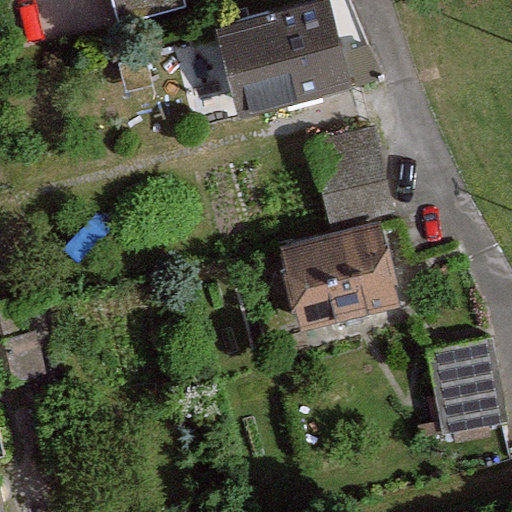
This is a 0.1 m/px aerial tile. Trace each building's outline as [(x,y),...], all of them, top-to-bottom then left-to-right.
[(115,0),(118,13),(180,0),(115,0)] [(206,41),(231,127),(367,89),(357,52),(334,51),(322,8),(206,41)] [(299,156),(320,242),(386,228),(364,142),(299,156)] [(368,239),(268,269),(293,357),(396,329),(368,239)] [(484,358),(421,371),(437,444),(500,430),(484,358)]
